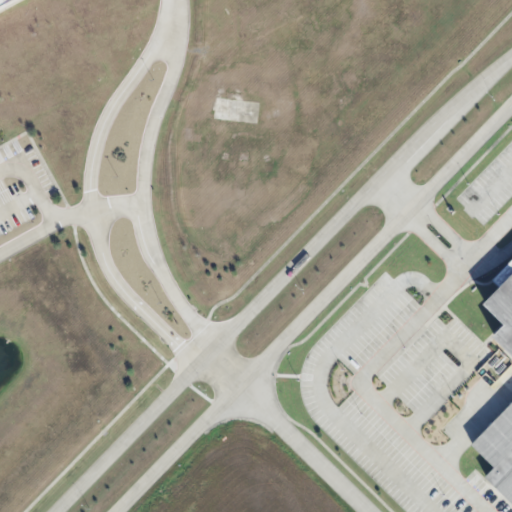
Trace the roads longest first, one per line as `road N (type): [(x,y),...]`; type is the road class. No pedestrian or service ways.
road 1 (tertiary): [(511,55),(410,146),(53,511)]
road 2 (tertiary): [(117,511),(511,104)]
